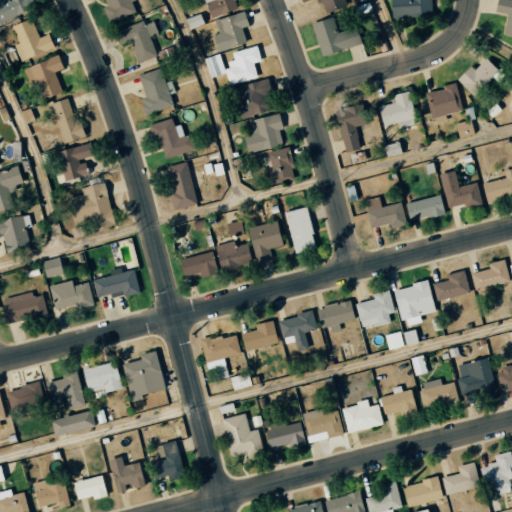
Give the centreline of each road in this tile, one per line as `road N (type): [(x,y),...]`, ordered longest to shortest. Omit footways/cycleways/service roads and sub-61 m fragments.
road 1 (residential): [(225,511),(153,228),(69,0)]
road 2 (residential): [(0,360),(511,227)]
road 3 (residential): [(168,511),(511,422)]
road 4 (residential): [(354,269),(271,0)]
road 5 (residential): [(302,89),(445,42),(467,0)]
